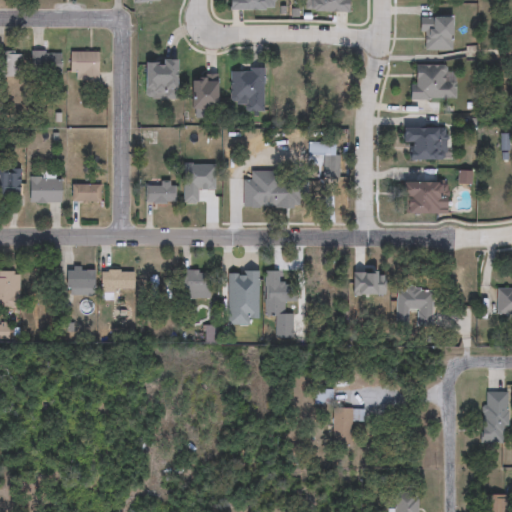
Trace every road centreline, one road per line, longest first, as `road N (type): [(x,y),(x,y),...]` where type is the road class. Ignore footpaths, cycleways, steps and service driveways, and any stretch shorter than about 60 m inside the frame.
road 1 (residential): [(0,234),(511,236)]
road 2 (residential): [(380,0),(378,69),(364,127),(366,236)]
road 3 (residential): [(117,20),(124,33),(124,235)]
road 4 (residential): [(380,35),(230,31),(202,21),(200,0)]
